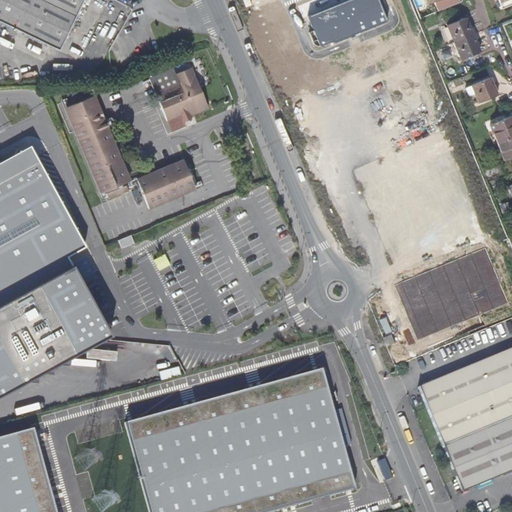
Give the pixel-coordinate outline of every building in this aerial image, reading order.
[(0,0),(0,19),(55,47),(79,0),(0,0)] [(461,16),(443,23),(450,42),(468,34),(461,16)] [(468,34),(450,42),(458,60),(476,53),(468,34)] [(193,116),(210,108),(200,83),(194,71),(179,77),(175,69),(152,79),(170,122),(191,112),(193,116)] [(493,94),(485,76),(468,83),(475,101),(493,94)] [(93,96),(130,180),(132,179),(124,162),(96,94),(93,96)] [(67,107),(104,192),(128,181),(130,180),(93,96),(67,107)] [(64,108),(101,193),(104,192),(67,107),(64,108)] [(170,122),(171,125),(193,116),(191,112),(170,122)] [(511,116),(510,112),(489,121),(497,139),(511,132),(511,116)] [(511,132),(497,139),(504,157),(511,154),(511,132)] [(233,144),(242,140),(239,135),(230,139),(233,144)] [(29,145),(0,161),(0,174),(34,155),(29,145)] [(0,394),(110,334),(67,256),(85,246),(34,155),(0,174),(0,394)] [(184,157),(181,158),(137,177),(139,180),(186,160),(184,157)] [(186,160),(139,180),(149,205),(197,185),(186,160)] [(511,180),(503,184),(507,196),(511,194),(511,180)] [(197,185),(149,205),(150,208),(198,188),(197,185)] [(111,199),(128,192),(126,186),(108,194),(111,199)] [(382,346),(390,343),(387,335),(379,338),(382,346)] [(428,423),(440,451),(511,421),(511,354),(416,394),(428,423)] [(127,421),(151,511),(276,511),(355,490),(322,367),(127,421)] [(511,476),(511,421),(440,451),(448,474),(459,498),(511,476)] [(57,511),(35,428),(0,437),(0,511),(57,511)]
